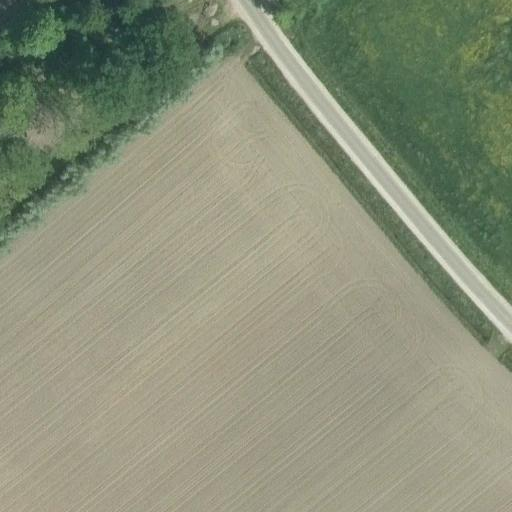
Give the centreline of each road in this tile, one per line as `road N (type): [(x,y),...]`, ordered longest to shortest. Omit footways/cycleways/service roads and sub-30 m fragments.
road 1 (unclassified): [(511,325),(407,209),(244,0)]
road 2 (track): [(0,213),(241,0)]
